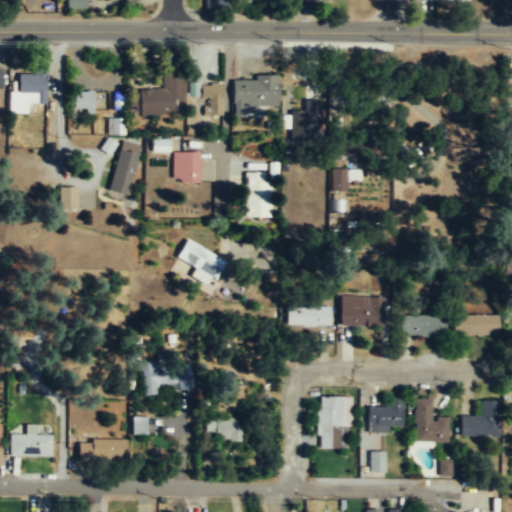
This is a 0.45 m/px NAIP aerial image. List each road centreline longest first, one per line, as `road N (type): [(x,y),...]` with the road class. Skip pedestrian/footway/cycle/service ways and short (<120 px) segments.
road 1 (tertiary): [(0,30),(511,33)]
road 2 (residential): [(0,485),(419,491)]
road 3 (residential): [(287,489),(293,386),(302,375),(483,369)]
